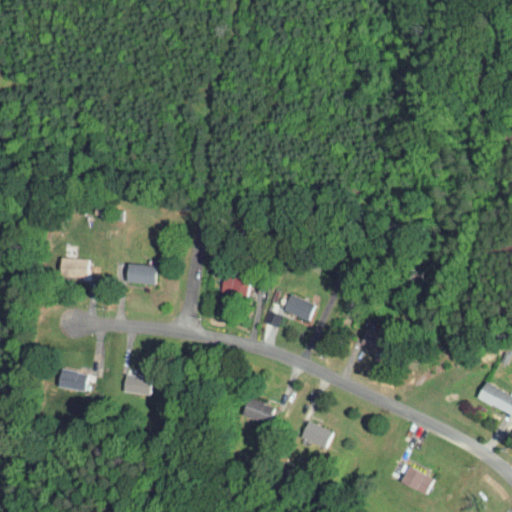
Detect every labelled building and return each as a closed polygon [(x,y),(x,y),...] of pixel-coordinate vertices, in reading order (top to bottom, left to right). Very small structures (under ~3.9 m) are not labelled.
[(73,271),(73,253),(46,252),(45,270),(73,271)] [(110,275),(138,280),(141,261),(113,257),(110,275)] [(232,291),(234,273),(208,271),(206,288),(232,291)] [(301,297),(276,288),(270,305),(295,314),(301,297)] [(261,320),(265,308),(256,305),(252,317),(261,320)] [(347,341),(362,344),(367,319),(352,316),(347,341)] [(44,382),(71,385),(74,367),(46,364),(44,382)] [(136,388),(137,371),(111,370),(110,387),(136,388)] [(511,399),(511,398),(472,375),(463,391),(503,415),(511,399)] [(228,409),(253,419),(260,402),(235,392),(228,409)] [(319,425),(294,415),(287,433),(311,443),(319,425)] [(419,471),(393,461),(387,479),(413,489),(419,471)]
